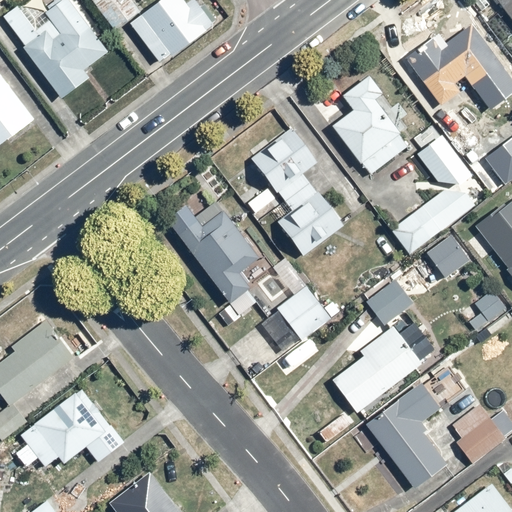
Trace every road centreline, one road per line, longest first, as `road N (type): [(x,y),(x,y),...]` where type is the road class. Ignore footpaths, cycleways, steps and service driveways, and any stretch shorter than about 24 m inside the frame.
road 1 (residential): [(50,211),(273,511)]
road 2 (tertiary): [(292,29),(50,211)]
